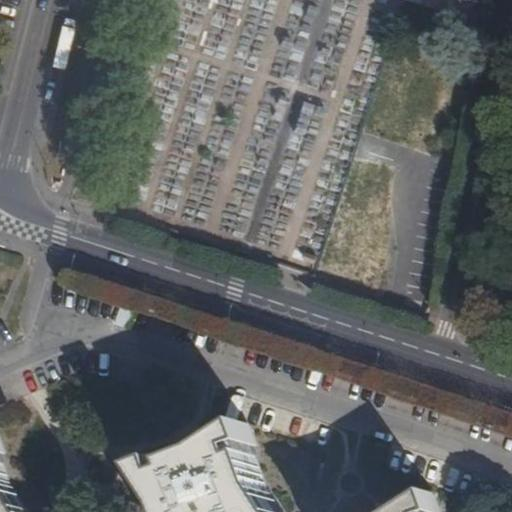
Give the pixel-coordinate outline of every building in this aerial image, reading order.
[(405,0),(473,23),(481,25),(486,5),(469,0),(405,0)] [(387,177),(450,197),(468,104),(443,96),(435,125),(372,106),(328,243),(333,245),(321,280),(372,297),(385,259),(362,252),(387,177)] [(301,104),(296,125),(317,131),(322,109),(301,104)] [(126,307),(120,324),(134,329),(140,311),(126,307)] [(167,465),(148,471),(173,511),(284,511),(265,480),(254,450),(259,448),(252,428),(212,454),(210,455),(199,459),(169,469),(167,465)] [(0,511),(31,511),(14,488),(4,458),(9,455),(2,436),(0,437),(0,511)] [(441,511),(436,496),(409,511),(441,511)]
